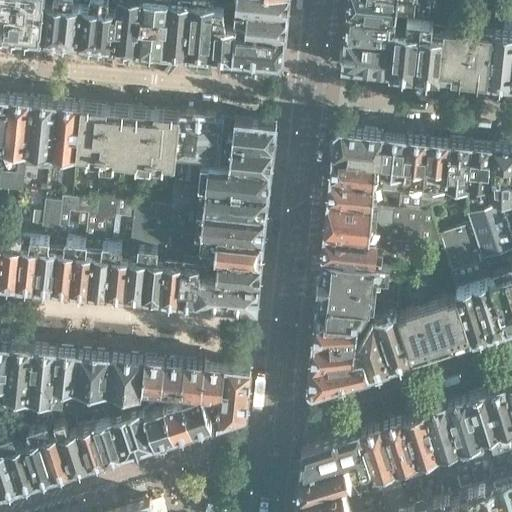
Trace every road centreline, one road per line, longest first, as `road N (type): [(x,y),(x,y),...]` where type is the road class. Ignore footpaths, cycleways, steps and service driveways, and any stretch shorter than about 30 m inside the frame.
road 1 (residential): [(272,429),(306,96)]
road 2 (residential): [(0,66),(306,96)]
road 3 (residential): [(272,429),(6,511)]
road 4 (residential): [(511,350),(272,429)]
road 5 (residential): [(234,332),(0,305)]
road 6 (residential): [(306,96),(511,113)]
